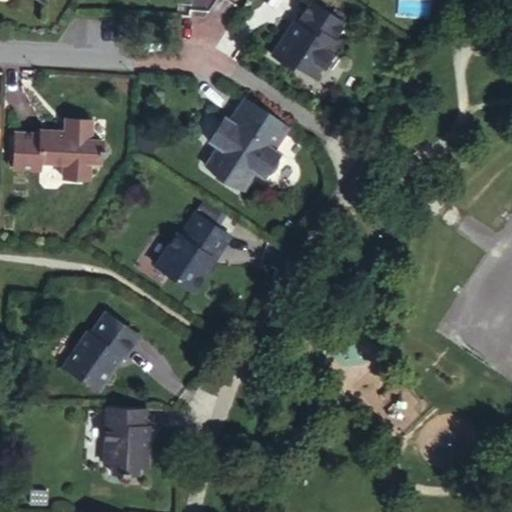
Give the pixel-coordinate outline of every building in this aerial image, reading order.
[(292,31),(288,29),(275,50),(297,64),(301,59),(322,73),(345,39),(341,35),(352,17),(325,0),(313,0),(302,17),(292,31)] [(298,14),(288,29),(292,31),(302,17),(298,14)] [(282,146),(296,124),(249,94),(236,115),(229,111),(213,137),(224,144),(212,163),(249,186),(260,169),(272,175),(274,172),(277,171),(281,170),(284,167),(286,164),(287,162),(287,160),(287,156),(286,153),(288,149),(282,146)] [(105,162),(107,134),(95,134),(97,113),(66,113),(65,128),(40,128),(39,130),(15,129),(13,169),(43,169),(44,163),(56,163),(56,159),(64,160),(64,177),(94,177),(94,161),(105,162)] [(230,209),(212,197),(205,208),(223,220),(230,209)] [(226,255),(240,234),(203,210),(190,233),(185,230),(161,267),(202,292),(218,266),(215,264),(221,253),(226,255)] [(127,351),(143,326),(107,302),(91,324),(88,322),(64,359),(101,384),(124,349),(127,351)] [(149,420),(150,402),(109,400),(105,462),(113,462),(113,469),(142,471),(143,463),(152,464),(153,420),(149,420)]
